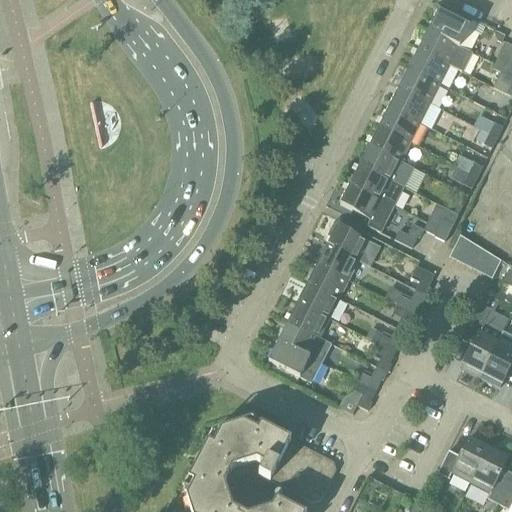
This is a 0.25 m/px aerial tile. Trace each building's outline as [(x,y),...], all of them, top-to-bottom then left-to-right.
[(455,13),(451,20),(437,13),(427,32),(459,48),(472,22),(455,13)] [(417,52),(449,68),(462,74),(472,55),(459,48),(427,32),(417,52)] [(439,87),(449,68),(417,52),(408,71),(439,87)] [(491,71),(500,75),(502,76),(506,68),(496,63),(491,71)] [(502,76),(511,81),(511,70),(506,68),(502,76)] [(439,87),(408,71),(398,90),(429,107),(439,87)] [(388,110),(419,126),(429,107),(398,90),(388,110)] [(410,145),(419,126),(388,110),(378,129),(410,145)] [(488,136),(496,141),(502,130),(494,126),(488,136)] [(400,165),(410,145),(378,129),(368,149),(400,165)] [(496,141),(488,136),(483,147),(491,151),(496,141)] [(358,168),(390,184),(400,165),(368,149),(358,168)] [(473,165),(468,176),(476,180),(482,170),(473,165)] [(349,188),(392,210),(402,190),(390,184),(358,168),(349,188)] [(476,180),(468,176),(462,187),(471,191),(476,180)] [(392,210),(349,188),(339,207),(370,222),(367,228),(379,235),(392,210)] [(422,234),(433,239),(446,212),(435,207),(423,233),(422,234)] [(457,218),(446,212),(433,239),(444,245),(453,226),(457,218)] [(418,241),(422,234),(423,233),(412,227),(406,238),(398,233),(393,242),(411,251),(416,240),(418,241)] [(326,247),(358,263),(368,244),(336,228),(326,247)] [(511,236),(501,252),(511,260),(511,236)] [(317,267),(348,283),(358,263),(326,247),(317,267)] [(307,286),(338,302),(348,283),(317,267),(307,286)] [(511,272),(509,271),(502,284),(511,289),(511,272)] [(414,293),(425,298),(429,290),(418,285),(414,293)] [(338,302),(307,286),(297,306),(328,322),(338,302)] [(410,301),(421,306),(425,298),(414,293),(410,301)] [(483,297),(478,306),(460,341),(471,347),(459,370),(479,380),(497,345),(503,334),(483,325),(489,312),(494,314),(498,304),(483,297)] [(287,325),(318,341),(328,322),(297,306),(287,325)] [(395,331),(406,337),(410,329),(399,323),(395,331)] [(318,341),(287,325),(277,344),(320,366),(330,347),(318,341)] [(402,345),(406,337),(395,331),(391,339),(402,345)] [(511,339),(503,334),(497,345),(479,380),(499,390),(511,367),(511,339)] [(277,344),(267,364),(310,386),(320,366),(277,344)] [(375,370),(386,375),(390,367),(379,362),(375,370)] [(371,378),(382,383),(386,375),(375,370),(371,378)] [(356,408),(356,409),(367,414),(371,406),(360,400),(356,408)] [(333,465),(275,435),(250,423),(247,428),(242,425),(220,432),(217,438),(211,435),(182,492),(188,494),(185,500),(188,511),(294,511),(275,502),(270,510),(265,511),(234,511),(231,510),(223,486),(231,471),(255,463),(263,467),(257,477),(312,505),(320,503),(335,473),(333,465)] [(450,476),(470,486),(488,450),(468,440),(458,459),(448,454),(436,476),(447,482),(450,476)] [(486,501),(497,507),(508,485),(498,479),(508,460),(488,450),(470,486),(489,495),(486,501)] [(508,511),(511,507),(511,486),(508,485),(497,507),(506,511),(508,511)]
